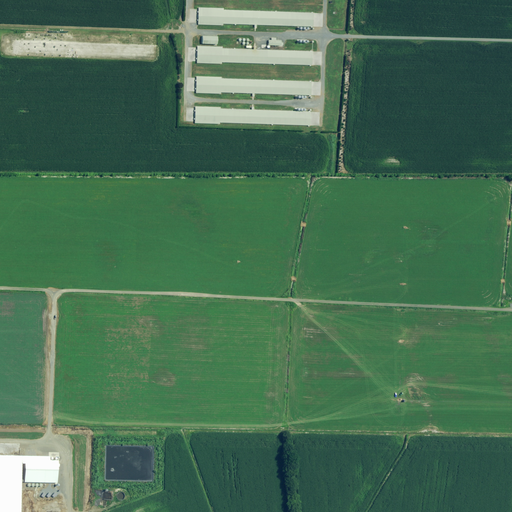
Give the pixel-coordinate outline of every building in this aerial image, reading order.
[(223,24),(254,25),(254,28),(256,28),(257,25),(298,26),(308,27),(312,27),(313,13),(223,10),(224,9),(199,8),(198,25),(223,25),(223,24)] [(217,44),(218,37),(202,36),(202,44),(217,44)] [(283,43),(281,43),(281,41),(276,40),(276,38),(272,38),(271,40),(269,40),(268,45),(267,45),(267,48),(270,48),(270,45),(278,46),(278,47),(283,47),(283,43)] [(254,47),(254,50),(223,49),(223,47),(198,46),(197,63),(222,64),(222,62),(312,65),(313,52),(256,50),(256,48),(254,47)] [(310,95),(311,87),(311,82),(221,79),(221,78),(197,77),(196,93),(221,94),(221,92),(252,93),(252,96),(254,96),(254,94),(297,95),(305,95),(310,95)] [(310,126),(311,112),(254,110),(254,108),(252,108),(252,110),(221,109),(221,108),(196,107),(195,123),(220,124),(220,123),(252,124),(310,126)]
